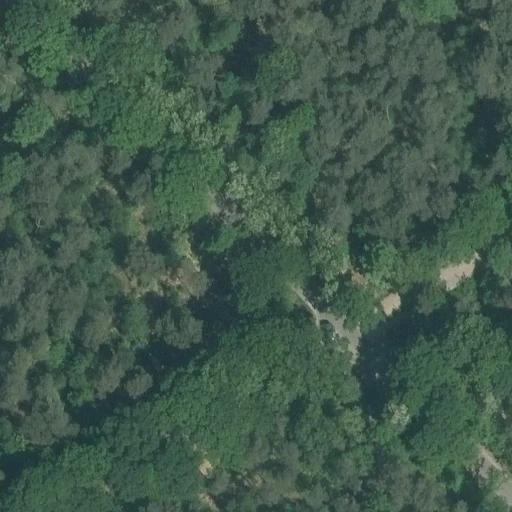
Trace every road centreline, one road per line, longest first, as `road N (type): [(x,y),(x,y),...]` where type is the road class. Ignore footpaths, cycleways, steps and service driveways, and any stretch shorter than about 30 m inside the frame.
road 1 (unclassified): [(350,335),(21,0)]
road 2 (unclassified): [(59,511),(350,335)]
road 3 (unclassified): [(511,497),(350,335)]
road 4 (track): [(350,335),(511,232)]
